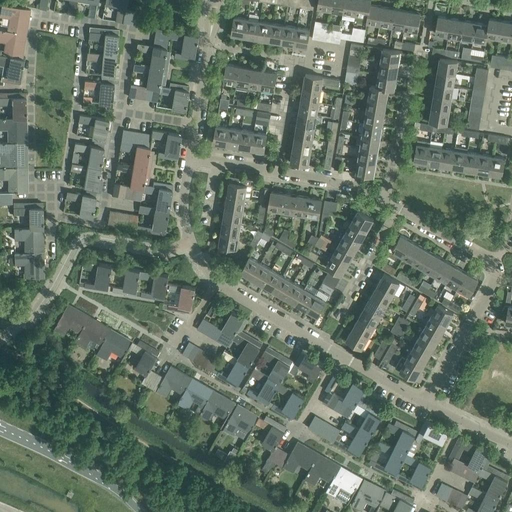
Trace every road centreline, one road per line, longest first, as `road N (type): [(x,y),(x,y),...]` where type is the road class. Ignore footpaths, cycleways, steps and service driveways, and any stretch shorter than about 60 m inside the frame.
road 1 (residential): [(84,20),(35,18),(30,160),(34,196),(51,206)]
road 2 (residential): [(51,206),(77,110),(84,20)]
road 3 (secondary): [(143,511),(88,469),(0,428)]
road 4 (residential): [(51,206),(63,218),(100,219),(123,111)]
road 5 (residential): [(427,404),(495,279),(491,261)]
road 6 (residential): [(385,199),(417,53)]
road 7 (residential): [(341,357),(216,279)]
road 8 (residential): [(216,279),(190,242),(183,190),(189,156)]
road 9 (residential): [(123,111),(131,33),(84,20)]
